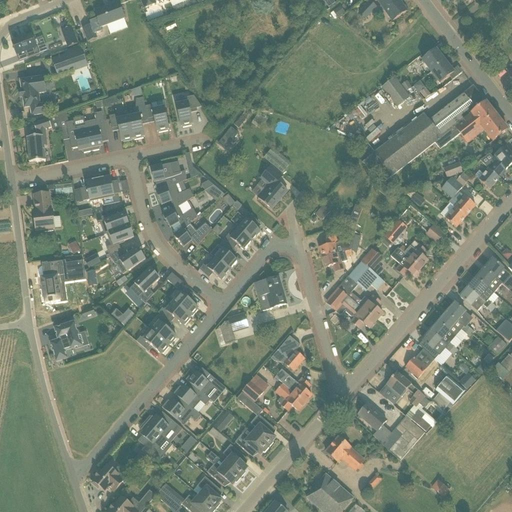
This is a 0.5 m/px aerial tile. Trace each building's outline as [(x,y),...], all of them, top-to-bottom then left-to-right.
[(154,0),(139,0),(144,10),(157,5),(154,0)] [(393,22),(407,12),(398,0),(383,0),(379,3),(393,22)] [(119,3),(95,12),(101,28),(125,19),(119,3)] [(366,20),(376,9),(370,3),(360,14),(366,20)] [(341,7),(333,12),(337,19),(345,14),(341,7)] [(83,29),(88,42),(96,39),(91,25),(83,29)] [(79,44),(72,27),(61,31),(68,49),(79,44)] [(12,44),(17,56),(26,53),(28,59),(40,55),(33,36),(12,44)] [(82,51),(53,60),(58,75),(86,65),(82,51)] [(431,73),(445,62),(436,51),(423,62),(431,73)] [(454,74),(445,62),(431,73),(440,84),(454,74)] [(39,106),(38,95),(46,94),(44,78),(21,81),(22,91),(20,92),(21,98),(23,98),(25,108),(31,107),(32,116),(44,114),(43,105),(39,106)] [(406,94),(407,94),(401,87),(395,79),(388,85),(383,89),(397,108),(403,104),(410,98),(406,94)] [(406,83),(401,87),(407,94),(411,90),(406,83)] [(473,88),(442,112),(429,122),(424,116),(374,155),(362,164),(385,184),(392,178),(435,144),(486,104),(481,98),(473,88)] [(430,96),(425,89),(421,93),(426,100),(430,96)] [(183,127),(183,129),(192,127),(191,125),(193,125),(190,111),(202,108),(194,97),(187,99),(187,100),(175,102),(181,128),(183,127)] [(137,101),(135,117),(129,119),(128,115),(133,140),(134,140),(135,141),(144,139),(143,138),(145,138),(142,124),(149,122),(148,120),(146,110),(144,99),(137,101)] [(507,131),(486,104),(435,144),(440,150),(460,135),(467,144),(484,131),(493,143),(507,131)] [(169,130),(165,109),(152,112),(152,109),(146,110),(148,120),(154,119),(157,133),(159,132),(159,134),(168,132),(168,130),(169,130)] [(58,116),(60,124),(68,122),(66,113),(58,116)] [(244,114),(239,120),(243,124),(248,117),(244,114)] [(109,117),(112,130),(119,128),(122,143),(123,142),(124,144),(132,142),(132,140),(133,140),(128,115),(116,117),(116,116),(109,117)] [(100,149),(99,144),(109,142),(103,116),(96,118),(97,124),(86,127),(92,153),(99,151),(99,150),(100,149)] [(27,139),(30,164),(46,162),(44,147),(47,147),(46,131),(52,128),(49,120),(33,125),(36,134),(40,133),(40,138),(27,139)] [(262,125),(254,120),(251,125),(259,130),(262,125)] [(84,154),(92,153),(86,127),(75,129),(74,123),(66,124),(72,150),(81,148),(82,153),(84,153),(84,154)] [(217,145),(224,151),(238,135),(231,129),(217,145)] [(491,155),(480,163),(489,170),(499,178),(505,170),(506,171),(511,166),(511,167),(511,156),(511,155),(511,154),(511,152),(508,148),(506,149),(495,157),(494,158),(491,155)] [(272,149),(264,159),(283,175),(291,165),(272,149)] [(193,169),(191,161),(187,162),(189,170),(191,180),(201,176),(193,169)] [(444,170),(447,179),(462,174),(459,164),(444,170)] [(164,181),(166,189),(175,185),(175,186),(187,181),(185,173),(173,175),(171,165),(151,169),(154,183),(164,181)] [(277,183),(282,177),(271,168),(261,179),(270,186),(258,199),(272,210),(287,192),(277,183)] [(475,177),(490,190),(499,179),(499,178),(489,170),(483,176),(480,172),(475,177)] [(463,174),(459,178),(466,184),(469,180),(463,174)] [(458,193),(463,188),(466,184),(459,178),(459,179),(457,177),(452,179),(451,178),(442,190),(453,199),(454,198),(458,193)] [(114,196),(121,194),(118,182),(112,183),(111,178),(98,181),(103,200),(115,198),(114,196)] [(103,200),(98,181),(86,183),(87,189),(81,190),(83,202),(90,201),(90,203),(103,200)] [(387,198),(392,192),(377,181),(372,187),(387,198)] [(202,186),(205,191),(214,187),(208,182),(202,186)] [(71,184),(55,186),(56,195),(73,193),(71,184)] [(178,207),(178,208),(193,199),(190,191),(179,195),(175,186),(175,185),(166,189),(156,193),(161,206),(171,202),(174,210),(178,207)] [(399,191),(402,198),(411,194),(408,187),(399,191)] [(224,196),(220,192),(212,198),(216,202),(224,196)] [(464,198),(458,193),(454,198),(460,203),(455,209),(466,218),(476,207),(465,197),(464,198)] [(420,208),(425,202),(417,194),(411,201),(420,208)] [(49,195),(34,196),(37,219),(35,219),(36,232),(45,231),(45,233),(53,232),(53,230),(55,229),(52,212),(51,212),(49,195)] [(118,199),(103,203),(106,210),(119,206),(118,200),(118,199)] [(237,202),(233,207),(238,211),(242,207),(237,202)] [(456,229),(466,218),(455,209),(450,204),(440,216),(456,229)] [(323,222),(331,213),(325,208),(323,206),(315,215),(323,222)] [(351,219),(358,221),(363,209),(355,206),(351,219)] [(179,223),(183,230),(190,224),(190,225),(198,218),(193,210),(183,216),(178,208),(178,207),(174,210),(163,216),(170,229),(179,223)] [(129,227),(125,215),(110,221),(107,213),(94,216),(98,225),(100,224),(104,236),(129,227)] [(244,219),(236,228),(253,242),(261,233),(244,219)] [(406,227),(398,221),(384,237),(391,244),(406,227)] [(174,237),(183,248),(191,242),(197,248),(212,231),(206,225),(197,232),(190,225),(190,224),(183,230),(174,237)] [(217,226),(212,232),(218,236),(222,230),(217,226)] [(425,236),(436,245),(444,235),(434,226),(425,236)] [(129,227),(104,236),(105,237),(107,236),(110,247),(107,249),(110,258),(122,252),(119,244),(134,239),(129,227)] [(223,242),(224,243),(234,251),(238,246),(245,252),(253,242),(236,228),(236,227),(223,242)] [(335,237),(325,240),(327,246),(320,249),(323,259),(351,251),(349,247),(343,248),(342,243),(337,244),(335,237)] [(388,249),(391,245),(384,238),(380,242),(388,249)] [(422,257),(426,252),(418,245),(414,242),(407,251),(402,247),(399,251),(421,270),(428,262),(422,257)] [(69,246),(73,255),(80,252),(75,243),(69,246)] [(229,255),(234,251),(224,243),(220,247),(224,251),(216,260),(230,272),(238,263),(229,255)] [(404,278),(408,273),(414,278),(421,270),(399,251),(398,249),(391,257),(401,266),(396,271),(404,278)] [(138,250),(126,258),(122,252),(110,258),(115,266),(116,265),(123,276),(145,261),(138,250)] [(372,250),(361,263),(372,273),(378,266),(383,260),(372,250)] [(511,254),(507,250),(501,256),(507,261),(511,255),(511,254)] [(333,266),(335,273),(345,270),(343,263),(347,262),(346,257),(352,255),(351,251),(323,259),(325,269),(333,266)] [(85,262),(89,269),(100,263),(96,256),(85,262)] [(230,272),(216,260),(214,258),(206,268),(204,266),(200,271),(209,279),(213,274),(222,282),(230,272)] [(511,277),(511,276),(493,260),(484,270),(502,285),(504,287),(511,277)] [(45,304),(60,302),(58,284),(74,282),(73,273),(85,271),(83,262),(66,265),(66,262),(53,264),(53,265),(54,265),(54,271),(55,278),(42,280),(45,304)] [(361,264),(349,278),(358,286),(364,280),(372,287),(380,280),(361,264)] [(378,266),(372,273),(378,277),(384,271),(378,266)] [(149,290),(160,280),(151,270),(130,290),(139,299),(140,299),(146,305),(154,295),(149,290)] [(476,279),(487,289),(494,294),(502,285),(484,270),(476,279)] [(171,285),(177,278),(172,274),(166,281),(171,285)] [(125,277),(116,283),(120,288),(128,282),(125,277)] [(278,278),(255,285),(259,298),(266,296),(271,310),(286,305),(278,278)] [(486,303),(483,306),(484,307),(488,310),(492,305),(488,301),(494,294),(487,289),(476,279),(468,289),(479,298),(486,303)] [(349,298),(354,303),(358,306),(359,307),(365,312),(376,322),(383,314),(377,309),(381,304),(373,297),(369,302),(365,299),(362,303),(352,294),(341,286),(338,289),(343,294),(349,298)] [(181,295),(174,303),(174,304),(190,318),(191,317),(192,318),(198,311),(197,310),(198,309),(187,299),(191,295),(182,287),(177,292),(181,295)] [(342,306),(349,298),(343,294),(338,289),(327,302),(337,311),(342,306)] [(468,289),(460,298),(471,307),(477,313),(483,307),(483,306),(486,303),(479,298),(468,289)] [(356,318),(351,323),(359,330),(363,325),(369,330),(376,322),(365,312),(359,307),(358,306),(354,303),(349,298),(342,306),(347,310),(346,312),(346,313),(351,318),(353,318),(354,316),(356,318)] [(190,319),(190,318),(174,304),(174,303),(172,301),(164,310),(163,309),(158,314),(160,315),(168,322),(172,318),(183,327),(184,325),(185,326),(191,320),(190,319)] [(455,304),(447,314),(458,323),(464,328),(466,326),(467,326),(473,320),(455,304)] [(492,305),(488,310),(492,313),(494,310),(496,308),(492,305)] [(84,319),(95,315),(93,310),(82,314),(84,319)] [(129,311),(124,317),(119,322),(125,328),(135,317),(129,311)] [(458,323),(447,314),(439,323),(462,342),(467,336),(469,338),(472,335),(464,328),(458,323)] [(152,332),(169,346),(170,345),(171,346),(176,340),(175,339),(176,337),(166,328),(170,323),(168,322),(160,315),(156,320),(160,323),(152,332)] [(220,329),(225,344),(235,341),(233,333),(248,328),(244,315),(228,320),(229,322),(225,323),(220,329)] [(439,323),(431,332),(456,353),(458,351),(455,349),(462,342),(439,323)] [(511,326),(507,323),(498,334),(510,344),(511,341),(511,326)] [(81,347),(77,335),(74,325),(56,330),(59,340),(60,340),(60,342),(51,345),(57,362),(66,359),(64,352),(71,350),(75,349),(81,347)] [(464,328),(472,335),(474,333),(467,326),(466,326),(464,328)] [(161,355),(162,354),(163,355),(169,348),(168,347),(169,346),(152,332),(150,330),(142,339),(141,338),(137,343),(146,351),(150,346),(161,355)] [(434,361),(442,367),(452,356),(453,357),(456,353),(431,332),(422,342),(423,343),(420,347),(423,350),(434,361)] [(284,364),(294,372),(304,360),(295,353),(300,347),(290,338),(278,351),(288,360),(284,364)] [(498,338),(489,349),(496,356),(506,346),(498,338)] [(418,379),(434,361),(423,350),(415,360),(414,358),(405,368),(418,379)] [(502,380),(504,379),(511,369),(511,354),(510,357),(509,356),(500,365),(499,364),(492,371),(502,380)] [(494,359),(489,355),(484,361),(488,365),(494,359)] [(476,371),(482,377),(486,372),(480,366),(476,371)] [(198,375),(197,373),(195,376),(192,374),(186,381),(190,384),(208,399),(215,391),(221,395),(226,390),(203,370),(198,375)] [(283,385),(288,389),(294,394),(306,404),(312,396),(306,391),(310,387),(310,386),(302,380),(298,385),(289,377),(282,371),(275,378),(283,385)] [(418,392),(395,372),(391,376),(393,377),(379,395),(394,407),(408,391),(415,396),(418,392)] [(466,380),(465,378),(459,384),(467,391),(475,382),(469,376),(466,380)] [(445,411),(450,405),(453,406),(465,392),(448,377),(436,392),(439,395),(433,402),(445,411)] [(264,392),(251,382),(242,393),(255,404),(264,392)] [(186,389),(185,387),(183,390),(180,388),(174,395),(178,398),(194,411),(201,402),(206,407),(210,401),(213,404),(214,403),(208,399),(190,384),(186,389)] [(276,394),(281,399),(277,402),(281,405),(280,405),(288,412),(292,407),(298,412),(306,404),(294,394),(288,389),(283,385),(280,389),(276,394)] [(419,405),(424,399),(425,398),(418,392),(415,396),(413,398),(417,401),(412,406),(414,407),(416,409),(419,405)] [(246,408),(251,401),(242,394),(237,400),(246,408)] [(173,401),(171,404),(168,402),(162,409),(184,427),(191,418),(196,423),(201,417),(194,411),(178,398),(175,403),(173,401)] [(419,405),(421,408),(423,409),(429,403),(424,399),(419,405)] [(383,406),(402,423),(392,435),(386,430),(382,427),(387,422),(367,406),(359,416),(377,432),(373,437),(401,462),(425,434),(406,418),(406,419),(386,402),(383,406)] [(431,427),(422,420),(425,417),(418,411),(415,415),(416,415),(411,421),(426,433),(431,427)] [(213,427),(220,433),(233,418),(226,412),(213,427)] [(163,414),(158,418),(157,417),(155,419),(152,417),(151,418),(150,417),(145,423),(165,441),(166,440),(173,432),(178,436),(183,431),(163,414)] [(275,430),(259,416),(257,417),(251,425),(257,430),(253,435),(269,449),(274,444),(273,442),(275,439),(270,435),(275,430)] [(171,444),(166,440),(165,441),(145,423),(140,429),(141,430),(140,431),(144,435),(138,442),(145,448),(151,453),(160,461),(165,455),(161,451),(168,442),(173,447),(173,446),(171,444)] [(209,434),(213,438),(218,433),(213,429),(209,434)] [(251,457),(256,452),(261,456),(263,454),(265,454),(269,449),(253,435),(247,430),(235,443),(251,457)] [(192,448),(197,442),(191,438),(186,443),(192,448)] [(351,449),(339,439),(326,453),(338,464),(341,460),(355,472),(364,461),(350,449),(351,449)] [(242,465),(247,460),(231,446),(223,455),(229,460),(225,465),(241,479),(246,474),(245,472),(247,469),(242,465)] [(146,460),(151,453),(145,448),(139,454),(146,460)] [(207,473),(223,487),(228,482),(233,486),(235,484),(237,484),(241,479),(225,465),(219,460),(215,464),(207,473)] [(178,467),(173,462),(169,467),(174,471),(178,467)] [(124,485),(131,477),(119,467),(114,473),(107,467),(102,474),(99,472),(92,481),(94,483),(93,484),(98,488),(99,487),(105,492),(109,488),(114,492),(122,483),(124,485)] [(321,511),(342,511),(353,500),(326,476),(307,499),(321,511)] [(375,477),(369,484),(375,488),(380,481),(375,477)] [(217,497),(221,492),(205,478),(198,487),(203,492),(199,497),(216,511),(220,506),(220,504),(222,501),(217,497)] [(443,499),(450,491),(437,481),(431,489),(443,499)] [(161,491),(167,496),(172,491),(166,486),(161,491)] [(158,495),(156,497),(164,504),(169,498),(167,496),(161,491),(158,495)] [(182,505),(189,511),(214,511),(216,511),(199,497),(195,501),(189,496),(182,505)] [(143,511),(145,510),(139,504),(133,499),(128,505),(122,500),(116,506),(114,504),(107,511),(143,511)] [(285,511),(275,503),(267,511),(285,511)]
